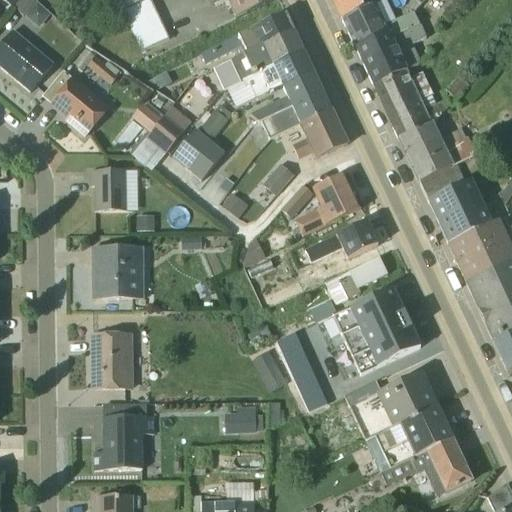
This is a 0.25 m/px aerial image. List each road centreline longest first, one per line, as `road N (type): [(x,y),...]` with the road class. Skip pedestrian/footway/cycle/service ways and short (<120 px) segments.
road 1 (primary): [(511,454),(299,0)]
road 2 (residential): [(47,511),(44,185),(28,154),(0,132)]
